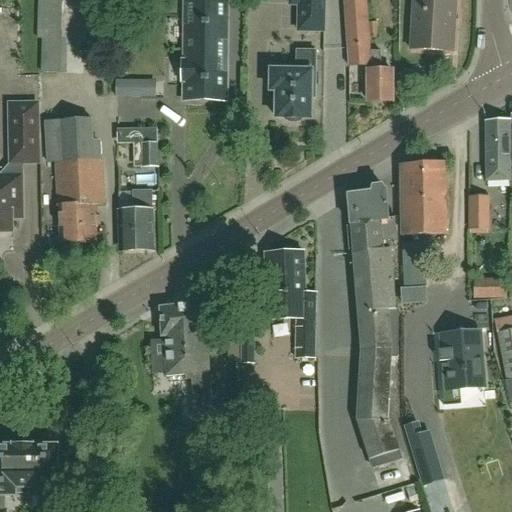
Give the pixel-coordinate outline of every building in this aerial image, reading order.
[(42,39),(41,73),(65,73),(66,39),(61,39),(62,0),(38,0),(37,39),(42,39)] [(324,35),(324,0),(287,0),(288,7),(296,7),(296,34),(324,35)] [(345,0),(349,47),(349,66),(369,66),(370,102),(393,101),(392,70),(382,71),(381,51),(370,52),(366,0),(345,0)] [(457,0),(414,0),(411,50),(454,52),(457,0)] [(225,73),(226,41),(226,4),(186,3),(186,5),(186,26),(186,62),(183,62),(183,82),(185,82),(185,101),(196,101),(196,102),(215,102),(225,102),(225,73)] [(311,92),(316,92),(317,52),(298,52),(297,72),(272,71),(271,92),(277,92),(276,119),(283,119),(287,122),(291,123),(296,124),(300,122),(304,120),(311,120),(311,92)] [(39,166),(38,140),(37,104),(9,105),(10,141),(11,166),(22,166),(39,166)] [(101,141),(93,142),(92,120),(73,121),(79,244),(97,243),(97,227),(101,226),(100,216),(96,216),(95,206),(105,205),(103,159),(102,159),(101,141)] [(61,245),(79,244),(73,121),(46,123),(48,163),(57,163),(61,245)] [(508,121),(485,122),(486,180),(510,180),(508,121)] [(117,130),(117,144),(141,144),(141,168),(158,168),(158,144),(157,129),(117,130)] [(446,163),(423,164),(400,166),(401,237),(424,235),(447,234),(446,163)] [(23,219),(22,177),(0,177),(0,233),(13,233),(13,219),(23,219)] [(373,192),(349,196),(361,347),(357,421),(371,468),(401,459),(389,421),(387,422),(390,359),(398,357),(398,307),(395,308),(390,250),(393,249),(393,244),(397,243),(397,219),(388,220),(386,190),(384,190),(382,186),(373,187),(373,192)] [(120,252),(153,251),(152,192),(134,193),(135,212),(119,212),(120,252)] [(488,197),(469,197),(469,230),(489,230),(488,197)] [(304,252),(266,253),(268,320),(296,319),(297,358),(315,357),(317,299),(305,300),(304,252)] [(207,304),(161,309),(162,337),(164,337),(166,377),(186,375),(186,380),(193,379),(194,418),(212,416),(207,304)] [(511,317),(496,321),(506,381),(511,380),(511,317)] [(241,364),(244,364),(255,365),(254,324),(241,324),(241,364)] [(439,353),(440,362),(445,362),(448,392),(460,391),(483,389),(478,334),(443,337),(444,352),(439,353)] [(419,421),(403,426),(421,488),(445,481),(430,430),(422,432),(419,421)] [(203,430),(181,430),(182,475),(185,475),(201,475),(204,475),(203,430)] [(60,444),(0,444),(0,511),(8,511),(9,509),(5,509),(5,499),(59,499),(60,444)]
